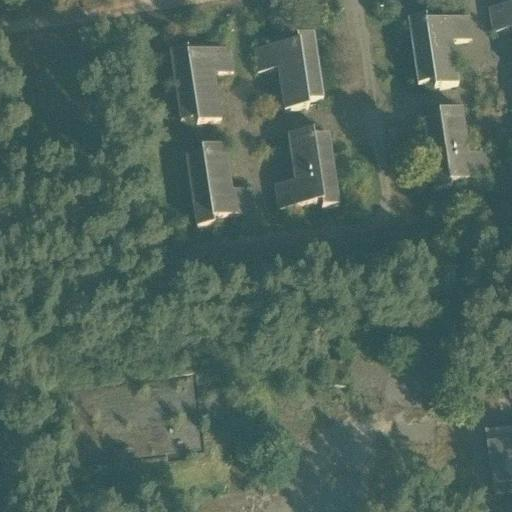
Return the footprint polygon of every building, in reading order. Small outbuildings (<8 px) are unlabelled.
[(511,33),(511,8),(490,12),(494,36),(511,33)] [(432,86),(433,92),(457,89),(451,46),(471,44),(467,20),(425,26),(424,20),(407,23),(417,89),(432,86)] [(277,73),(283,115),(308,111),(307,106),(322,103),(312,38),(295,40),(296,46),(254,52),(257,76),(277,73)] [(195,123),(196,129),(220,125),(213,79),(233,76),(229,51),(187,57),(186,52),(169,55),(180,125),(195,123)] [(422,124),(433,195),(450,192),(449,187),(491,180),(487,155),(468,159),(461,112),(436,116),(437,122),(422,124)] [(274,188),(278,213),(320,206),(321,212),(338,209),(327,138),(312,141),(311,135),(287,139),(294,185),(274,188)] [(185,160),(196,231),(213,228),(212,222),(254,216),(251,191),(231,194),(224,148),(199,152),(200,158),(185,160)] [(325,388),(345,391),(348,366),(327,364),(325,388)] [(511,432),(487,436),(494,497),(511,495),(511,432)]
